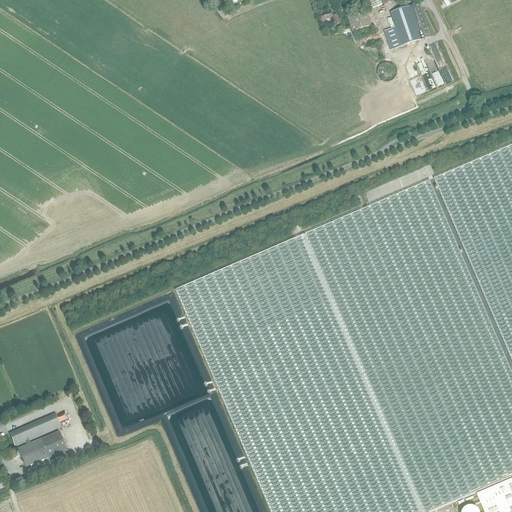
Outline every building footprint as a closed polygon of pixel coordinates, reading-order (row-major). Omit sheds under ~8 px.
[(421,41),(418,32),(422,30),(425,39),(432,37),(429,27),(427,28),(419,4),(391,13),(395,28),(384,32),(391,51),(421,41)] [(320,15),(323,23),(333,19),(335,26),(341,24),(338,15),(332,17),(331,12),(325,14),(325,13),(320,15)] [(353,33),(372,27),(367,12),(348,19),(353,33)] [(433,61),(427,64),(430,70),(436,67),(433,61)] [(511,145),(434,180),(511,360),(511,145)] [(511,373),(429,182),(176,291),(270,511),(432,511),(511,477),(511,373)] [(18,449),(26,468),(48,458),(49,459),(67,451),(59,432),(31,444),(30,441),(62,428),(60,423),(68,420),(65,413),(57,417),(56,414),(10,434),(15,447),(26,443),(27,446),(18,449)] [(511,511),(511,479),(477,495),(484,511),(511,511)]
